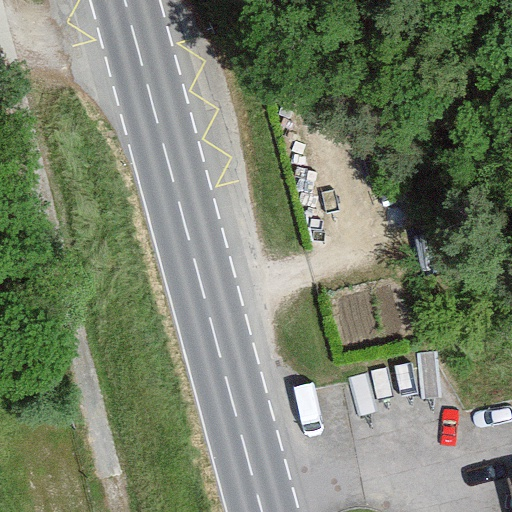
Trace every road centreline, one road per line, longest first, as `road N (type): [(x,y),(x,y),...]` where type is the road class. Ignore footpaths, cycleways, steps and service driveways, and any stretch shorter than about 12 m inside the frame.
road 1 (primary): [(122,0),(266,511)]
road 2 (track): [(28,54),(24,99),(123,511)]
road 3 (unknown): [(263,501),(511,439)]
road 4 (track): [(0,2),(28,54),(140,65)]
